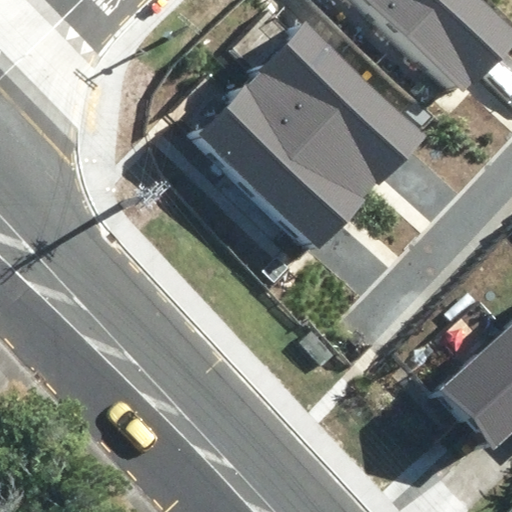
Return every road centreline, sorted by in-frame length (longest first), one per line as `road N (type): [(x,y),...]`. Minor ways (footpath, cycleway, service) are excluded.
road 1 (secondary): [(0,230),(263,511)]
road 2 (residential): [(359,325),(511,159)]
